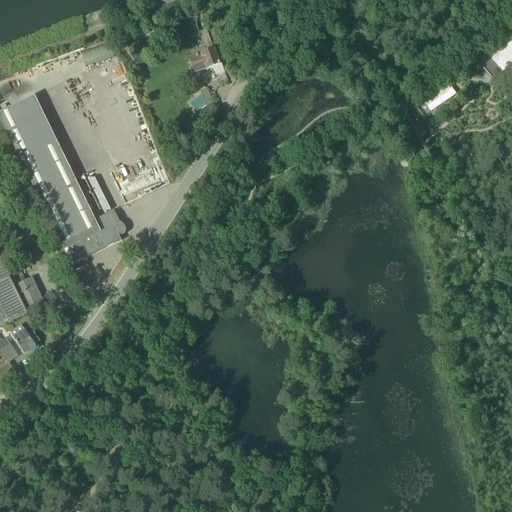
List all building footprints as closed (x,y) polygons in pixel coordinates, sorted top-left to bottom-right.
[(328,34),(333,27),(330,24),(324,31),(328,34)] [(214,49),(206,29),(199,32),(206,52),(214,49)] [(511,40),(509,43),(504,48),(503,48),(504,48),(499,53),(498,52),(498,53),(491,60),(493,58),(495,60),(503,69),(505,71),(502,73),(503,73),(510,67),(511,68),(511,40)] [(82,53),(85,65),(112,59),(109,47),(82,53)] [(220,65),(214,50),(189,59),(195,73),(207,69),(220,65)] [(455,95),(447,84),(422,100),(430,112),(455,95)] [(35,96),(0,113),(0,118),(64,250),(67,248),(75,264),(122,241),(119,235),(125,231),(123,227),(122,228),(114,211),(95,220),(35,96)] [(479,115),(468,116),(468,124),(480,122),(479,115)] [(0,380),(14,371),(9,364),(0,350),(0,327),(28,314),(15,288),(0,257),(0,380)] [(32,280),(15,288),(28,314),(45,305),(32,280)] [(10,333),(23,353),(24,355),(36,347),(21,325),(10,333)] [(6,338),(0,342),(0,350),(9,364),(19,357),(6,338)]
